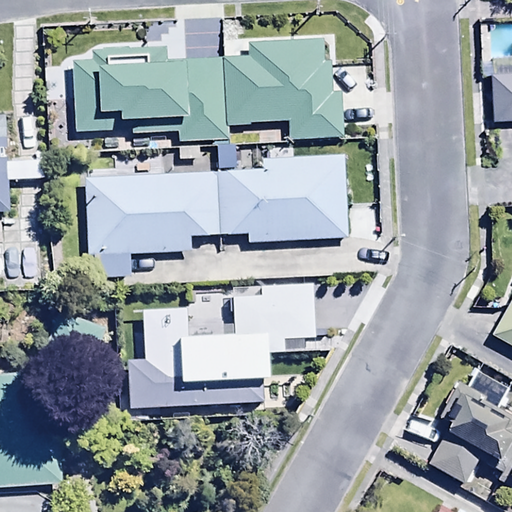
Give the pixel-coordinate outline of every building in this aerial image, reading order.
[(223,59),(224,127),(287,126),(287,141),(341,141),(340,92),(331,93),(330,63),(321,63),(321,41),(246,42),(246,58),(223,59)] [(224,127),(223,59),(165,59),(165,48),(90,49),(91,63),(70,63),(71,133),(112,133),(112,129),(129,129),(129,135),(176,134),(176,144),(224,143),(224,127)] [(511,118),(511,71),(488,72),(490,120),(511,118)] [(4,162),(3,117),(0,117),(0,213),(6,213),(5,181),(39,179),(38,160),(4,162)] [(215,173),(217,236),(245,235),(245,244),(345,240),(341,157),(258,160),(258,171),(215,173)] [(217,236),(215,173),(83,178),(86,257),(91,257),(92,279),(128,278),(127,254),(190,252),(189,237),(217,236)] [(301,282),(300,313),(318,313),(318,283),(301,282)] [(511,297),(490,335),(511,347),(511,297)] [(276,312),(192,317),(194,368),(199,367),(200,383),(279,379),(276,312)] [(53,371),(0,373),(0,489),(59,486),(53,371)] [(446,425),(425,464),(463,484),(475,461),(498,474),(495,478),(511,487),(511,417),(495,408),(504,392),(469,373),(463,385),(456,381),(435,419),(446,425)] [(497,511),(457,490),(445,511),(497,511)]
